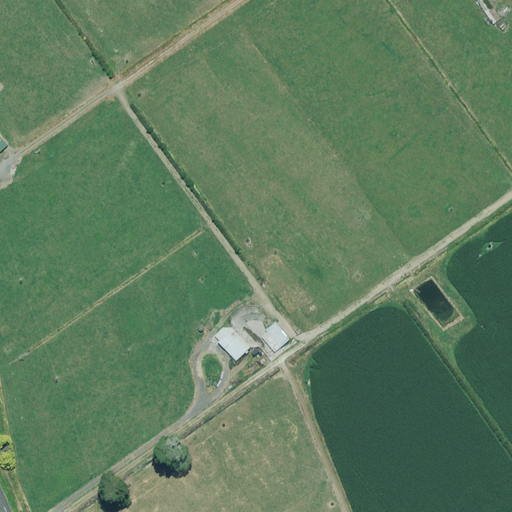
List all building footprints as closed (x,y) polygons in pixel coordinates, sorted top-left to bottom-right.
[(476,0),(493,24),(501,18),(492,7),(488,2),(487,0),(476,0)] [(202,324),(206,329),(210,325),(207,320),(202,324)] [(290,339),(276,323),(266,331),(274,340),(269,345),(276,352),(290,339)] [(206,329),(202,324),(198,328),(201,332),(206,329)] [(231,327),(224,328),(210,341),(214,345),(217,341),(237,361),(250,348),(231,327)]
